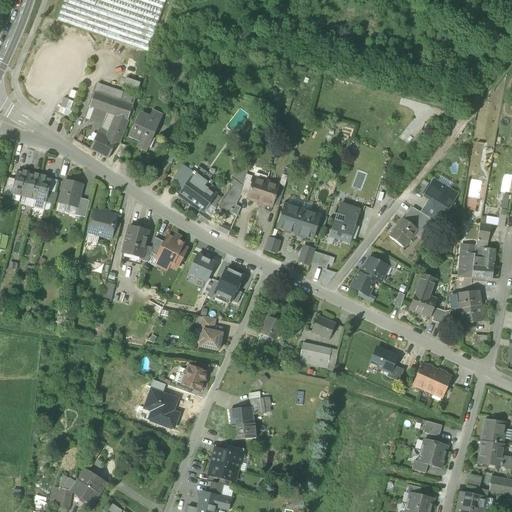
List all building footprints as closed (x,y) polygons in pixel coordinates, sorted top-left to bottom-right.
[(63,0),(57,21),(148,52),(165,0),(63,0)] [(140,83),(125,78),(121,91),(136,96),(140,83)] [(97,85),(94,93),(101,96),(104,87),(97,85)] [(135,97),(104,87),(101,96),(133,107),(135,97)] [(94,93),(90,108),(115,116),(128,121),(133,107),(101,96),(94,93)] [(73,102),(63,99),(58,113),(68,117),(73,102)] [(106,138),(109,130),(115,116),(90,108),(85,120),(94,123),(92,127),(99,130),(97,134),(98,134),(98,133),(106,138)] [(226,127),(234,133),(247,115),(238,109),(226,127)] [(136,148),(146,153),(163,115),(152,110),(149,117),(147,121),(137,117),(128,138),(138,142),(136,148)] [(139,112),(137,117),(147,121),(149,117),(139,112)] [(312,115),(308,114),(303,129),(308,130),(312,115)] [(128,121),(115,116),(109,130),(117,135),(114,142),(117,143),(116,144),(119,145),(128,121)] [(261,123),(255,119),(246,133),(251,137),(261,123)] [(109,130),(106,138),(98,133),(98,134),(90,150),(108,159),(116,144),(117,143),(114,142),(117,135),(109,130)] [(427,136),(421,130),(408,145),(415,151),(427,136)] [(116,157),(122,159),(127,147),(120,145),(116,157)] [(165,161),(171,164),(176,152),(170,149),(165,161)] [(170,184),(182,192),(188,183),(192,177),(193,175),(192,174),(193,173),(183,165),(170,184)] [(237,167),(233,178),(243,185),(246,175),(248,170),(237,167)] [(12,194),(23,197),(28,175),(29,173),(22,171),(22,174),(17,172),(15,180),(11,194),(12,194)] [(209,180),(197,171),(194,174),(193,173),(192,174),(193,175),(192,177),(198,182),(205,187),(209,180)] [(21,205),(32,208),(40,176),(34,174),(33,176),(28,175),(23,197),(21,205)] [(240,196),(247,198),(252,183),(250,183),(252,177),(246,175),(243,185),(240,196)] [(282,175),(279,186),(284,187),(288,177),(282,175)] [(47,177),(40,176),(32,208),(44,211),(46,203),(49,191),(51,181),(46,180),(47,177)] [(448,191),(448,190),(452,184),(441,176),(436,184),(448,191)] [(200,212),(203,214),(203,213),(209,204),(216,195),(205,187),(198,182),(192,177),(188,183),(182,192),(179,196),(200,212)] [(223,210),(237,216),(240,208),(238,207),(235,206),(240,196),(243,185),(233,178),(229,185),(232,186),(222,201),(225,204),(222,209),(223,210)] [(255,201),(259,203),(266,182),(254,178),(252,183),(247,198),(247,200),(254,202),(255,201)] [(4,196),(11,198),(12,194),(11,194),(15,180),(9,179),(4,196)] [(52,179),(51,181),(49,191),(54,193),(58,181),(52,179)] [(76,208),(77,208),(79,199),(82,186),(64,181),(62,189),(63,189),(62,194),(61,194),(59,203),(76,208)] [(279,186),(266,182),(259,203),(264,204),(264,205),(272,208),(272,206),(279,186)] [(436,214),(442,218),(445,212),(446,212),(449,207),(451,209),(455,207),(454,203),(452,202),(457,195),(448,190),(448,191),(436,184),(433,182),(428,189),(431,190),(426,199),(432,203),(430,206),(438,211),(436,214)] [(427,188),(421,184),(415,194),(421,198),(427,188)] [(272,206),(278,207),(284,187),(279,186),(272,206)] [(46,203),(52,204),(54,193),(49,191),(46,203)] [(216,195),(209,204),(203,213),(203,214),(200,212),(195,219),(206,224),(210,219),(211,218),(210,217),(215,210),(215,208),(213,207),(220,198),(216,195)] [(507,210),(509,196),(503,195),(501,209),(507,210)] [(467,196),(465,209),(475,210),(476,197),(467,196)] [(287,206),(302,211),(305,203),(290,198),(287,206)] [(74,216),(85,219),(90,201),(79,199),(77,208),(76,208),(74,216)] [(76,208),(59,203),(57,211),(74,216),(76,208)] [(312,205),(305,203),(302,211),(310,213),(312,205)] [(426,204),(421,213),(436,223),(444,227),(447,221),(442,218),(436,214),(438,211),(430,206),(426,204)] [(278,228),(295,234),(302,211),(287,206),(285,205),(278,228)] [(330,236),(350,242),(351,239),(355,226),(360,212),(339,205),(336,215),(348,218),(346,224),(335,221),(330,236)] [(429,231),(436,223),(421,213),(412,208),(408,214),(418,222),(420,219),(422,220),(420,224),(426,229),(429,231)] [(89,227),(88,233),(99,236),(111,239),(115,223),(117,216),(94,211),(91,220),(89,222),(88,225),(89,227)] [(310,213),(302,211),(295,234),(312,239),(319,216),(310,213)] [(413,227),(418,222),(408,214),(404,219),(413,227)] [(498,226),(504,227),(506,217),(499,216),(499,218),(498,226)] [(485,225),(498,226),(499,218),(486,217),(485,225)] [(231,230),(210,219),(206,224),(228,237),(231,230)] [(388,237),(399,245),(405,238),(409,241),(418,230),(413,227),(404,219),(402,219),(388,237)] [(422,234),(426,229),(420,224),(422,220),(420,219),(418,222),(413,227),(418,230),(422,234)] [(455,220),(447,223),(450,230),(457,228),(455,220)] [(111,239),(117,241),(121,225),(115,223),(111,239)] [(476,248),(487,249),(491,226),(485,225),(480,224),(476,248)] [(359,227),(355,226),(351,239),(355,240),(359,227)] [(141,259),(142,259),(145,247),(149,232),(129,227),(122,254),(141,259)] [(97,244),(99,236),(88,233),(86,241),(97,244)] [(151,254),(157,257),(164,243),(155,238),(151,254)] [(264,251),(276,255),(280,241),(268,238),(264,251)] [(405,238),(399,245),(403,248),(409,241),(405,238)] [(170,263),(178,267),(186,250),(181,248),(183,244),(173,239),(171,243),(166,240),(164,243),(157,257),(160,259),(159,262),(168,267),(170,263)] [(141,261),(148,263),(149,261),(152,248),(145,247),(142,259),(141,259),(141,261)] [(459,277),(472,278),(473,267),(476,248),(462,247),(460,265),(459,277)] [(472,278),(492,279),(493,266),(494,266),(495,250),(488,249),(487,249),(476,248),(473,267),(472,278)] [(330,257),(314,253),(303,249),(299,262),(310,265),(326,270),(330,257)] [(139,266),(141,261),(141,259),(122,254),(121,261),(139,266)] [(155,268),(159,262),(160,259),(157,257),(151,254),(148,264),(155,268)] [(215,264),(197,255),(188,273),(206,282),(215,264)] [(388,268),(393,270),(397,264),(381,255),(377,262),(388,267),(388,268)] [(46,261),(41,258),(37,264),(42,267),(46,261)] [(366,266),(362,274),(375,282),(379,284),(388,268),(388,267),(377,262),(370,258),(366,266)] [(18,264),(10,262),(8,269),(16,271),(18,264)] [(243,276),(226,269),(220,283),(215,294),(231,302),(236,291),(243,276)] [(369,295),(375,282),(362,274),(359,273),(358,272),(350,288),(365,295),(368,297),(369,295)] [(423,276),(420,283),(429,286),(431,287),(434,280),(423,276)] [(213,300),(215,294),(220,283),(214,281),(207,297),(213,300)] [(116,285),(106,282),(101,301),(111,303),(116,285)] [(420,283),(417,293),(426,296),(429,286),(420,283)] [(236,291),(231,302),(236,304),(241,293),(236,291)] [(460,309),(480,306),(478,292),(458,295),(453,296),(454,303),(451,303),(452,310),(457,310),(460,309)] [(159,313),(165,300),(150,293),(144,307),(159,313)] [(393,305),(400,309),(404,296),(399,293),(393,305)] [(436,300),(426,296),(417,293),(415,293),(409,310),(417,313),(417,312),(430,316),(430,317),(430,318),(430,317),(433,309),(436,300)] [(482,321),(480,306),(460,309),(462,325),(482,321)] [(431,322),(444,326),(449,312),(442,312),(436,310),(432,318),(431,322)] [(215,320),(203,317),(201,326),(200,330),(203,330),(213,332),(213,329),(215,320)] [(274,340),(282,324),(267,317),(264,325),(265,325),(261,334),(262,335),(274,340)] [(311,332),(329,340),(335,325),(318,317),(311,332)] [(203,330),(200,330),(195,329),(193,340),(200,341),(201,336),(202,336),(203,330)] [(222,340),(224,332),(213,329),(213,332),(203,330),(202,336),(201,336),(200,341),(201,341),(200,347),(218,351),(220,339),(222,340)] [(259,341),(271,346),(274,340),(262,335),(259,341)] [(474,347),(487,347),(487,336),(475,335),(474,347)] [(303,343),(300,357),(306,358),(328,363),(331,350),(303,343)] [(389,373),(390,373),(393,366),(396,358),(376,349),(369,364),(389,373)] [(327,369),(334,371),(338,351),(331,350),(328,363),(327,369)] [(304,364),(327,369),(328,363),(306,358),(304,364)] [(412,385),(442,398),(451,378),(421,365),(412,385)] [(387,377),(393,379),(398,368),(393,366),(390,373),(389,373),(387,377)] [(188,367),(187,371),(182,384),(182,385),(192,388),(200,391),(206,374),(203,373),(203,372),(202,369),(199,368),(196,369),(196,370),(188,367)] [(403,371),(398,368),(393,379),(399,382),(403,371)] [(178,383),(182,384),(187,371),(181,369),(179,369),(177,374),(175,382),(178,383)] [(175,382),(177,374),(171,372),(169,379),(175,382)] [(269,381),(264,375),(258,379),(263,385),(269,381)] [(151,390),(162,394),(166,385),(153,380),(149,389),(151,390)] [(175,389),(189,394),(192,388),(182,385),(182,384),(178,383),(175,389)] [(149,420),(173,429),(178,418),(170,415),(176,399),(162,394),(151,390),(145,407),(153,409),(149,420)] [(249,394),(250,401),(261,399),(260,392),(249,394)] [(90,404),(94,406),(102,406),(102,397),(91,397),(90,404)] [(269,398),(263,399),(264,408),(269,408),(271,407),(269,398)] [(251,408),(252,414),(270,412),(269,408),(264,408),(263,399),(261,399),(250,401),(251,408)] [(229,411),(231,427),(254,424),(252,414),(251,408),(229,411)] [(485,420),(481,442),(503,445),(504,439),(505,429),(506,423),(485,420)] [(423,433),(437,437),(439,436),(442,426),(426,422),(423,433)] [(254,423),(254,424),(231,427),(233,441),(256,438),(254,423)] [(94,445),(101,449),(104,444),(94,437),(90,443),(94,445)] [(424,440),(421,451),(444,458),(447,446),(424,440)] [(504,445),(503,445),(481,442),(477,463),(508,468),(510,457),(502,456),(504,445)] [(82,463),(90,468),(101,449),(94,445),(82,463)] [(225,452),(242,456),(244,450),(226,446),(225,452)] [(214,449),(211,464),(238,471),(239,465),(240,465),(242,456),(225,452),(214,449)] [(441,469),(444,458),(421,451),(418,462),(418,463),(427,466),(441,469)] [(239,465),(238,471),(246,473),(249,458),(242,456),(240,465),(239,465)] [(105,465),(97,460),(93,465),(101,470),(105,465)] [(411,470),(425,474),(427,466),(418,463),(418,462),(414,461),(411,470)] [(235,482),(238,471),(211,464),(208,476),(220,479),(232,482),(235,482)] [(85,469),(77,481),(100,495),(107,483),(85,469)] [(50,505),(57,506),(59,491),(71,491),(76,482),(69,478),(69,479),(62,475),(58,488),(54,487),(50,505)] [(485,498),(487,498),(488,491),(479,489),(482,477),(470,475),(467,487),(475,488),(474,495),(485,497),(485,498)] [(511,496),(511,480),(491,477),(488,491),(511,496)] [(220,479),(218,485),(211,483),(208,494),(221,498),(224,486),(230,487),(232,482),(220,479)] [(93,506),(100,495),(77,481),(76,482),(71,491),(70,492),(72,493),(93,506)] [(410,493),(419,495),(420,488),(409,485),(407,492),(410,493)] [(233,488),(230,487),(224,486),(221,498),(230,500),(233,488)] [(57,506),(70,508),(72,493),(70,492),(71,491),(59,491),(57,506)] [(196,511),(215,511),(217,508),(228,511),(230,500),(221,498),(208,494),(201,493),(197,509),(196,511)] [(410,493),(407,505),(430,510),(433,499),(419,495),(410,493)] [(480,511),(482,511),(485,498),(485,497),(474,495),(462,493),(459,507),(480,511)] [(301,506),(297,497),(289,500),(293,509),(301,506)] [(487,498),(485,498),(482,511),(483,511),(490,511),(493,499),(487,498)]
